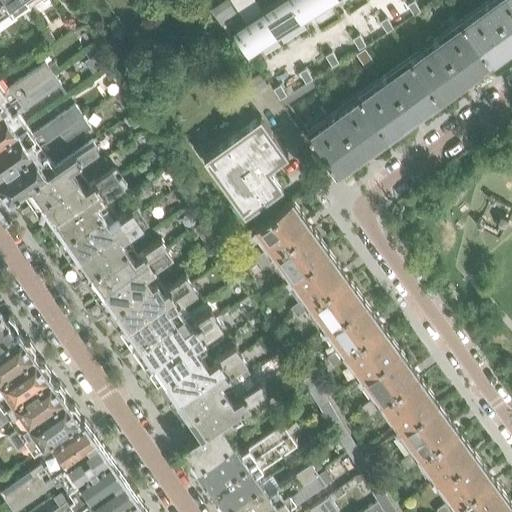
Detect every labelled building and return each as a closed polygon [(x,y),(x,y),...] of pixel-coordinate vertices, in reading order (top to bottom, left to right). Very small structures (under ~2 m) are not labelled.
[(0,0),(0,24),(17,13),(8,0),(0,0)] [(31,3),(29,0),(8,0),(17,13),(31,3)] [(236,10),(229,0),(223,0),(211,8),(220,22),(236,10)] [(263,11),(255,0),(229,0),(236,10),(244,23),(263,11)] [(249,53),(302,19),(290,0),(280,0),(263,11),(244,23),(234,29),(249,53)] [(386,32),(380,22),(387,18),(393,28),(413,15),(407,5),(414,1),(420,11),(438,0),(332,0),(330,2),(302,19),(249,53),(253,59),(259,69),(272,89),(279,85),(285,95),(305,83),(298,73),(305,68),(312,79),(332,66),(325,56),(332,52),(339,62),(359,49),(353,39),(359,35),(366,45),(386,32)] [(290,0),(302,19),(330,2),(328,0),(290,0)] [(511,43),(511,0),(491,0),(490,1),(489,0),(483,0),(486,4),(462,21),(490,60),(511,43)] [(420,11),(414,1),(407,5),(413,15),(420,11)] [(393,28),(387,18),(380,22),(386,32),(393,28)] [(490,60),(462,21),(439,38),(436,33),(431,37),(434,42),(411,58),(439,97),(490,60)] [(47,30),(40,35),(47,45),(54,40),(47,30)] [(366,45),(359,35),(353,39),(359,49),(366,45)] [(364,48),(356,54),(364,66),(373,60),(364,48)] [(339,62),(332,52),(325,56),(332,66),(338,63),(339,62)] [(439,97),(411,58),(388,75),(385,70),(380,74),(383,79),(360,95),(387,134),(439,97)] [(0,111),(55,73),(46,60),(4,89),(0,83),(0,111)] [(342,69),(338,63),(332,66),(328,68),(333,75),(342,69)] [(117,75),(112,66),(103,70),(109,80),(117,75)] [(312,79),(305,68),(298,73),(305,83),(310,80),(312,79)] [(333,75),(328,68),(319,74),(324,81),(333,75)] [(0,143),(28,124),(19,112),(61,83),(55,73),(0,111),(0,143)] [(251,95),(266,84),(259,74),(244,85),(251,95)] [(324,81),(319,74),(312,79),(310,80),(314,86),(324,81)] [(314,86),(310,80),(305,83),(301,86),(305,92),(314,86)] [(285,95),(279,85),(272,89),(278,99),(285,95)] [(305,92),(301,86),(292,91),(296,98),(305,92)] [(129,96),(123,88),(115,94),(120,102),(129,96)] [(296,98),(292,91),(282,97),(283,98),(287,103),(296,98)] [(387,134),(360,95),(337,112),(334,107),(329,111),(332,115),(308,133),(336,171),(387,134)] [(0,174),(44,144),(82,117),(74,105),(35,133),(28,124),(0,143),(0,174)] [(145,119),(138,108),(130,113),(137,124),(145,119)] [(282,185),(271,169),(272,165),(287,153),(260,115),(202,156),(244,213),(247,211),(256,223),(286,202),(277,189),(282,185)] [(56,164),(49,155),(89,127),(82,117),(44,144),(0,174),(0,184),(10,197),(21,190),(56,164)] [(78,175),(72,166),(81,160),(82,161),(101,148),(95,138),(56,164),(21,190),(33,207),(78,175)] [(171,162),(168,157),(163,161),(166,166),(171,162)] [(45,224),(119,173),(113,164),(93,178),(94,180),(86,185),(78,175),(33,207),(45,224)] [(103,211),(96,200),(104,194),(105,196),(125,182),(119,173),(45,224),(57,242),(103,211)] [(328,248),(310,224),(291,198),(286,202),(256,223),(255,224),(291,275),(328,248)] [(70,261),(143,209),(138,201),(118,214),(119,216),(111,222),(103,211),(57,242),(70,261)] [(127,246),(121,237),(129,231),(130,232),(150,219),(143,209),(70,261),(82,278),(127,246)] [(94,296),(168,244),(162,235),(142,249),(143,250),(134,256),(127,246),(82,278),(94,296)] [(152,281),(145,272),(154,266),(155,267),(174,254),(168,244),(94,296),(107,313),(152,281)] [(363,298),(346,273),(328,248),(291,275),(327,325),(363,298)] [(258,261),(267,255),(264,250),(255,257),(258,261)] [(261,266),(270,260),(267,255),(258,261),(261,266)] [(119,331),(192,279),(186,271),(167,285),(168,286),(167,287),(159,276),(152,281),(107,313),(119,331)] [(132,349),(183,312),(177,303),(178,301),(179,303),(199,289),(192,279),(119,331),(132,349)] [(399,347),(381,323),(363,298),(327,325),(363,374),(399,347)] [(295,310),(303,304),(300,300),(291,306),(295,310)] [(297,314),(306,308),(303,304),(295,310),(297,314)] [(144,367),(217,316),(210,306),(190,319),(191,321),(189,322),(183,312),(132,349),(144,367)] [(0,343),(18,330),(17,329),(17,326),(14,322),(10,318),(9,316),(5,318),(0,310),(0,343)] [(201,353),(194,343),(202,337),(203,338),(223,324),(217,316),(144,367),(156,384),(201,353)] [(284,327),(276,333),(284,343),(292,338),(284,327)] [(0,376),(34,353),(34,352),(34,347),(35,346),(29,339),(24,338),(18,330),(0,343),(0,376)] [(265,350),(279,340),(272,331),(258,342),(265,350)] [(169,403),(241,351),(235,342),(215,355),(216,357),(208,363),(201,353),(156,384),(169,403)] [(435,397),(417,373),(399,347),(363,374),(398,424),(435,397)] [(329,361),(337,354),(334,349),(326,356),(329,361)] [(266,387),(259,377),(257,379),(246,361),(247,360),(241,351),(169,403),(193,437),(261,391),(266,387)] [(0,400),(3,404),(49,373),(49,368),(44,360),(39,359),(34,353),(0,376),(0,400)] [(332,365),(340,359),(337,354),(329,361),(332,365)] [(17,428),(64,394),(64,389),(59,381),(59,382),(53,380),(49,373),(3,404),(0,406),(0,424),(10,418),(17,428)] [(306,383),(315,377),(312,373),(303,379),(306,383)] [(308,387),(317,382),(315,377),(306,383),(308,387)] [(311,392),(320,386),(317,382),(308,387),(311,392)] [(314,396),(323,391),(320,386),(311,392),(314,396)] [(228,430),(268,401),(261,391),(193,437),(181,445),(196,466),(234,439),(228,430)] [(317,401),(326,395),(323,391),(314,396),(317,401)] [(34,452),(41,448),(81,420),(78,416),(79,410),(74,403),(69,401),(64,394),(17,428),(7,434),(17,447),(26,441),(34,452)] [(319,405),(328,400),(326,395),(317,401),(319,405)] [(365,409),(374,403),(371,399),(362,405),(365,409)] [(322,410),(331,404),(328,400),(319,405),(321,409),(322,410)] [(474,451),(456,426),(438,401),(401,428),(437,477),(474,451)] [(369,414),(377,408),(374,403),(365,409),(369,414)] [(325,414),(334,408),(331,404),(322,410),(325,414)] [(328,419),(337,413),(334,408),(325,414),(328,419)] [(330,423),(339,417),(337,413),(328,419),(330,423)] [(333,427),(342,422),(339,417),(330,423),(333,427)] [(49,470),(97,437),(84,418),(81,420),(41,448),(46,456),(0,489),(7,500),(42,475),(38,470),(45,465),(49,470)] [(210,486),(298,425),(295,420),(287,426),(284,421),(242,450),(234,439),(196,466),(210,486)] [(336,432),(345,426),(342,422),(333,427),(334,429),(336,432)] [(256,470),(297,441),(296,441),(297,440),(291,431),(299,426),(298,425),(210,486),(224,506),(262,479),(256,470)] [(339,436),(348,431),(345,426),(336,432),(339,436)] [(341,441),(350,435),(348,431),(339,436),(341,441)] [(344,445),(353,440),(350,435),(341,441),(344,445)] [(67,487),(111,456),(97,437),(49,470),(52,475),(45,480),(42,475),(7,500),(14,509),(61,477),(67,487)] [(347,450),(356,444),(353,440),(344,445),(347,450)] [(350,454),(359,449),(356,444),(347,450),(350,454)] [(352,459),(362,453),(359,449),(350,454),(352,459)] [(491,511),(509,500),(491,475),(474,451),(437,477),(461,511),(491,511)] [(404,463),(412,457),(409,452),(401,458),(404,463)] [(355,463),(364,457),(362,453),(352,459),(355,463)] [(74,508),(123,474),(118,466),(118,467),(111,456),(67,487),(73,495),(47,511),(66,511),(64,508),(71,503),(74,508)] [(358,467),(367,462),(364,457),(355,463),(358,467)] [(408,467),(416,461),(412,457),(404,463),(408,467)] [(227,511),(257,511),(316,471),(309,460),(278,482),(272,472),(262,479),(224,506),(227,511)] [(361,472),(370,466),(367,462),(358,467),(360,471),(361,472)] [(363,476),(373,471),(370,466),(361,472),(363,476)] [(284,511),(282,509),(324,480),(316,471),(257,511),(284,511)] [(366,481),(375,475),(373,471),(363,476),(365,479),(366,481)] [(107,511),(136,493),(128,481),(123,474),(74,508),(77,511),(107,511)] [(369,485),(378,480),(375,475),(366,481),(369,485)] [(371,490),(381,484),(378,480),(369,485),(371,488),(371,490)] [(374,494),(384,489),(381,484),(371,490),(374,494)] [(359,511),(377,499),(374,494),(371,490),(371,488),(349,504),(354,511),(340,511),(328,494),(311,506),(314,511),(359,511)] [(377,499),(386,493),(384,489),(374,494),(377,499)] [(147,511),(149,511),(144,503),(144,504),(136,493),(107,511),(147,511)] [(380,503),(389,497),(386,493),(377,499),(380,503)] [(383,508),(392,502),(389,497),(380,503),(383,508)] [(511,511),(511,503),(509,500),(491,511),(511,511)] [(385,511),(395,506),(392,502),(383,508),(385,511)] [(439,511),(448,506),(445,502),(436,508),(439,511)]
